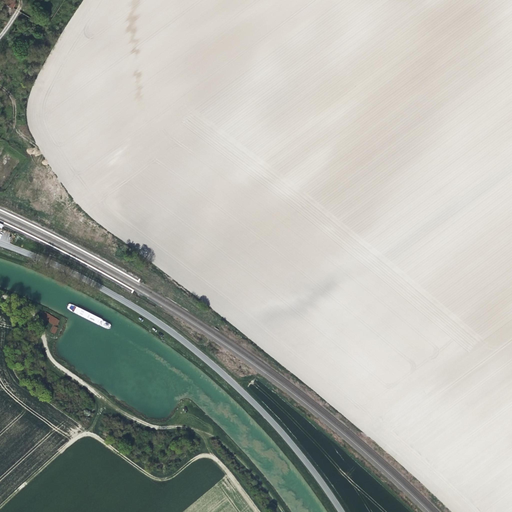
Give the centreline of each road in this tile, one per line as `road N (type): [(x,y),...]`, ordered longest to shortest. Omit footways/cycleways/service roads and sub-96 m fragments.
road 1 (tertiary): [(341,511),(262,411),(184,341),(31,255)]
road 2 (track): [(0,296),(47,324),(44,343),(60,368),(127,416),(224,442),(283,511)]
road 3 (track): [(257,511),(208,456),(153,477),(90,434),(75,438),(0,504)]
road 4 (track): [(362,426),(455,511)]
